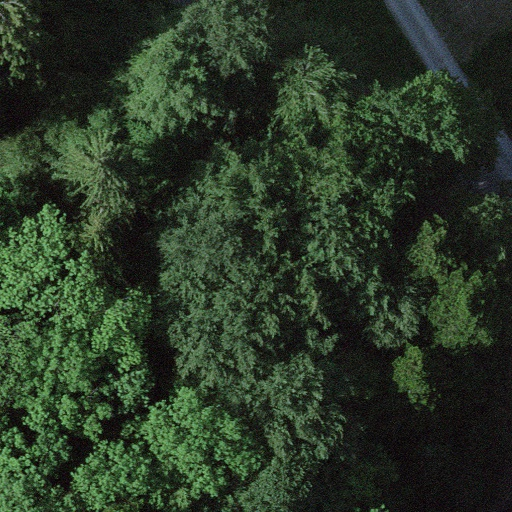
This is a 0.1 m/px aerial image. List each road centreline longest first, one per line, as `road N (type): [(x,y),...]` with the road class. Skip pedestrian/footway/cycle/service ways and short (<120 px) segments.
road 1 (track): [(507,174),(194,0)]
road 2 (track): [(400,0),(511,178)]
